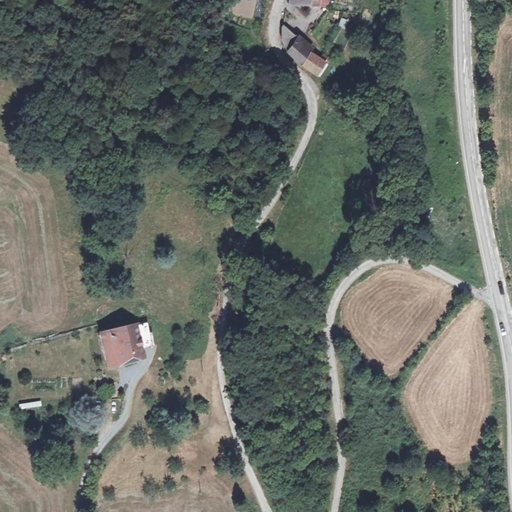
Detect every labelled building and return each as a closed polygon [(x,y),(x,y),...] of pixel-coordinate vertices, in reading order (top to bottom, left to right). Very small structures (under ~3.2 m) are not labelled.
[(302,43),(282,29),(281,35),(287,48),(286,50),(302,62),(310,50),(308,49),(311,44),(305,40),(302,43)] [(314,72),(324,57),(310,50),(302,62),(314,72)] [(139,321),(101,332),(107,357),(117,354),(119,359),(142,353),(147,352),(139,321)] [(143,359),(142,353),(119,359),(120,364),(143,359)] [(120,364),(119,359),(117,354),(107,357),(111,366),(120,364)] [(21,404),(22,409),(41,405),(40,401),(21,404)]
